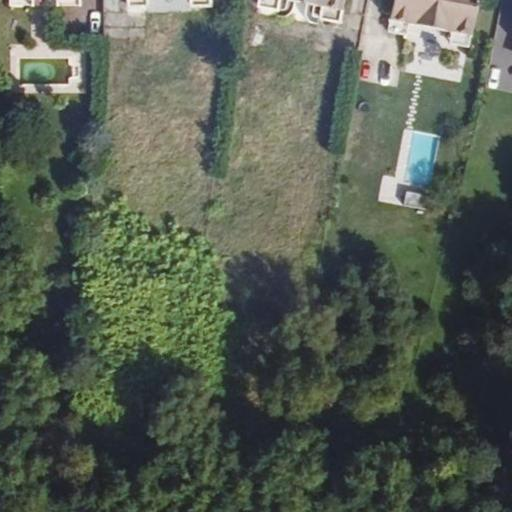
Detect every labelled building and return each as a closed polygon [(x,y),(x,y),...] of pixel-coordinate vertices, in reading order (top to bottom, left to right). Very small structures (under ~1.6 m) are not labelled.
[(277,9),(278,0),(257,0),(257,5),(277,9)] [(339,10),(341,0),(286,0),(283,14),(279,15),(277,22),(279,23),(283,24),(289,23),(292,19),(296,1),(305,3),(302,17),(302,20),(302,22),(304,25),(308,28),(313,29),(314,22),(311,20),(311,15),(314,4),(323,6),(339,10)] [(468,34),(474,0),(392,0),(389,18),(406,21),(415,23),(417,17),(442,22),(442,29),(450,31),(468,34)] [(337,21),(339,10),(323,6),(320,18),(337,21)] [(442,29),(442,22),(417,17),(415,23),(442,29)] [(404,33),(406,21),(389,18),(386,30),(404,33)] [(511,20),(497,20),(495,42),(511,43),(511,22),(511,20)] [(466,45),(468,34),(450,31),(448,41),(466,45)]
